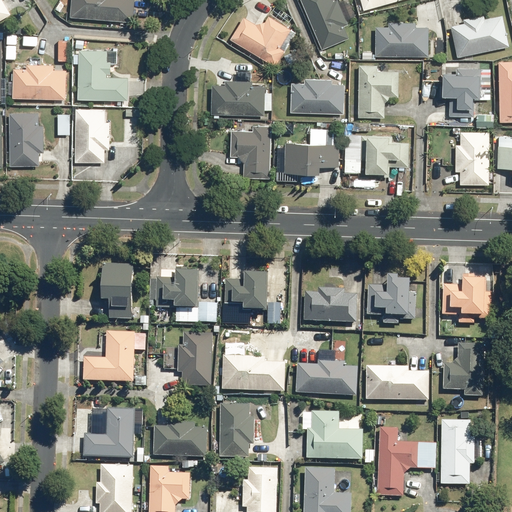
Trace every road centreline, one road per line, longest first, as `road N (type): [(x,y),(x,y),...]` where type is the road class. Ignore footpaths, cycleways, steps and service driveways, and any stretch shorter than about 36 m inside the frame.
road 1 (unclassified): [(169,220),(511,231)]
road 2 (residential): [(41,511),(49,216)]
road 3 (residential): [(206,0),(179,42),(169,220)]
road 4 (unclassified): [(49,216),(169,220)]
